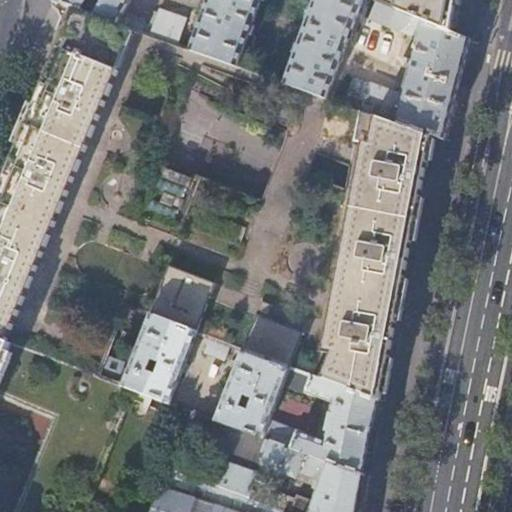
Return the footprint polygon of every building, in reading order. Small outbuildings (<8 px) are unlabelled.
[(55,0),(58,1),(178,44),(188,17),(162,8),(161,11),(157,10),(151,25),(145,23),(146,22),(123,14),(130,0),(55,0)] [(239,65),(263,0),(208,0),(190,48),(239,65)] [(463,36),(454,32),(376,0),(316,0),(286,82),(330,97),(359,13),(371,18),(365,36),(415,54),(415,57),(409,55),(409,60),(404,59),(402,67),(411,69),(405,95),(359,79),(350,104),(434,134),(447,139),(458,97),(461,85),(466,63),(472,40),(463,36)] [(376,0),(454,32),(459,0),(376,0)] [(286,82),(239,65),(190,48),(178,44),(58,1),(56,6),(68,27),(55,55),(28,121),(0,187),(0,337),(99,375),(105,360),(125,305),(150,314),(197,332),(212,338),(233,345),(246,350),(383,401),(385,387),(423,195),(427,175),(434,134),(350,104),(330,97),(286,82)] [(466,63),(461,85),(469,87),(475,65),(466,63)] [(170,401),(197,332),(150,314),(123,384),(134,388),(170,401)] [(0,511),(70,511),(77,496),(88,500),(134,388),(123,384),(110,379),(99,375),(0,337),(0,511)] [(226,361),(233,345),(212,338),(207,353),(226,361)] [(373,439),(383,401),(246,350),(218,419),(367,475),(369,467),(373,439)] [(105,360),(99,375),(110,379),(115,364),(105,360)] [(299,479),(301,473),(316,478),(316,487),(321,491),(318,499),(302,494),(297,503),(255,488),(260,474),(214,459),(209,471),(188,463),(192,452),(177,447),(168,470),(284,511),(361,511),(362,507),(367,475),(218,419),(191,409),(181,436),(299,479)] [(284,511),(168,470),(152,511),(284,511)]
